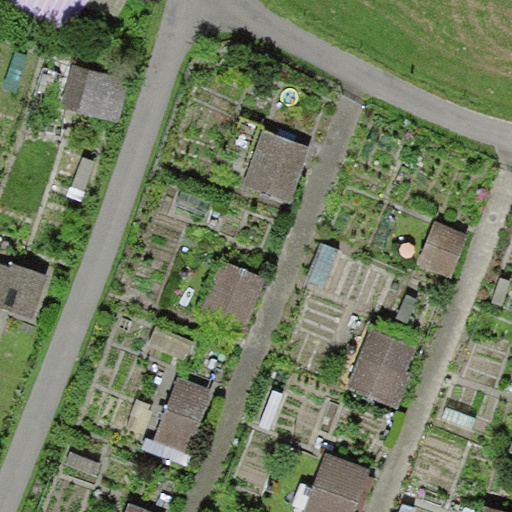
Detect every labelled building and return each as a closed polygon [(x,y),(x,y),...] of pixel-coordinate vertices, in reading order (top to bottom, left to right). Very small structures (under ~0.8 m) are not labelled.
[(0,0),(0,11),(32,29),(65,34),(88,2),(115,14),(121,0),(0,0)] [(129,78),(73,63),(62,107),(117,121),(129,78)] [(309,147),(265,133),(247,189),(291,203),(309,147)] [(466,231),(436,222),(421,272),(451,281),(466,231)] [(45,273),(0,259),(0,305),(32,315),(45,273)] [(260,276),(223,263),(205,318),(241,330),(260,276)] [(415,348),(374,334),(354,391),(396,405),(415,348)] [(209,392),(176,383),(159,443),(192,453),(209,392)] [(351,511),(367,475),(328,460),(306,511),(351,511)]
